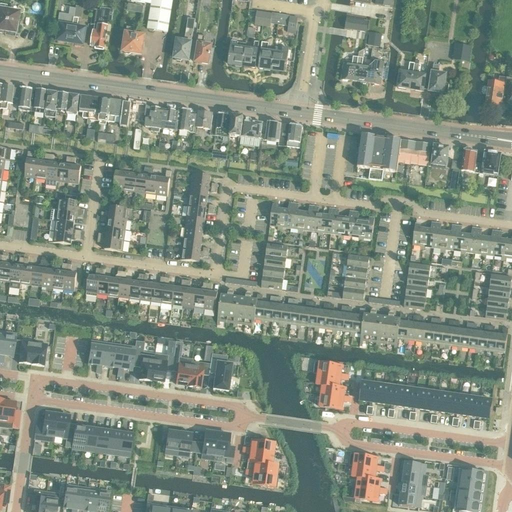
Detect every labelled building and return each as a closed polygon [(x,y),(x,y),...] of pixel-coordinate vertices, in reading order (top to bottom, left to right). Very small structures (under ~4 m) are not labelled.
[(154,31),(167,33),(172,0),(131,0),(131,1),(151,5),(147,30),(149,30),(149,31),(149,32),(152,32),(153,32),(154,31)] [(6,32),(16,34),(20,14),(7,11),(8,6),(1,5),(0,8),(0,33),(6,35),(6,32)] [(81,18),(83,8),(76,6),(74,17),(81,18)] [(104,49),(107,23),(112,23),(114,10),(100,8),(100,11),(93,10),(90,25),(94,26),(91,47),(95,48),(95,50),(103,51),(104,49)] [(60,25),(57,42),(59,42),(58,43),(65,44),(65,43),(70,44),(75,10),(71,9),(69,16),(60,15),(58,25),(60,25)] [(75,10),(70,44),(76,45),(75,46),(82,47),(82,46),(83,46),(86,29),(77,27),(78,20),(74,19),(76,10),(75,10)] [(257,12),(255,25),(263,27),(265,13),(257,12)] [(265,13),(263,27),(270,28),(271,24),(272,15),(265,13)] [(26,15),(23,28),(37,31),(40,17),(26,15)] [(288,27),(288,30),(296,32),(297,25),(297,24),(298,19),(297,18),(290,17),(288,27)] [(188,62),(193,30),(194,21),(188,20),(184,42),(177,41),(174,60),(175,60),(176,62),(180,62),(182,61),(188,62)] [(347,20),(346,29),(366,32),(367,23),(347,20)] [(130,53),(141,55),(144,37),(132,35),(133,29),(127,28),(123,52),(124,52),(124,53),(125,54),(128,55),(130,53)] [(380,47),(382,35),(369,33),(368,45),(380,47)] [(196,50),(197,50),(195,64),(201,65),(201,64),(208,65),(211,46),(203,45),(204,38),(198,37),(196,50)] [(241,67),(243,67),(246,49),(245,49),(246,44),(231,42),(228,65),(235,66),(235,67),(241,68),(241,67)] [(246,49),(243,67),(244,67),(244,68),(250,69),(250,68),(256,69),(259,43),(254,42),(253,50),(246,49)] [(266,44),(262,43),(258,69),(267,70),(266,71),(271,72),(273,53),(265,52),(266,44)] [(467,47),(455,45),(452,61),(465,63),(467,47)] [(289,50),(282,49),(282,54),(273,53),(271,72),(272,72),(272,71),(275,71),(275,72),(281,73),(281,72),(286,73),(289,50)] [(358,58),(354,83),(361,84),(365,85),(366,84),(368,85),(370,69),(369,68),(362,67),(364,51),(363,51),(359,53),(358,57),(358,58)] [(342,81),(354,83),(358,58),(353,58),(352,66),(344,65),(342,81)] [(370,69),(368,85),(380,86),(381,79),(382,79),(382,77),(383,71),(382,70),(383,64),(375,63),(375,61),(371,60),(369,68),(370,69)] [(397,88),(410,91),(414,65),(409,64),(408,73),(399,72),(397,88)] [(414,65),(410,91),(423,92),(425,76),(417,75),(418,65),(414,65)] [(448,87),(444,86),(445,75),(438,74),(439,67),(433,66),(429,92),(435,93),(436,95),(439,96),(440,94),(442,95),(442,94),(447,95),(448,87)] [(481,93),(482,95),(487,96),(485,106),(486,106),(487,108),(491,109),(492,107),(494,108),(494,106),(497,106),(497,103),(501,103),(504,87),(505,85),(510,86),(511,79),(506,79),(506,80),(499,79),(498,86),(495,85),(494,88),(488,87),(488,88),(483,87),(481,89),(481,93)] [(3,87),(0,110),(1,110),(1,109),(7,110),(8,104),(13,105),(13,99),(20,100),(22,90),(21,90),(15,89),(14,88),(3,87)] [(19,111),(31,113),(32,106),(31,104),(32,91),(22,90),(20,100),(19,111)] [(32,109),(32,106),(31,113),(45,115),(48,93),(36,92),(34,110),(32,109)] [(48,93),(45,115),(45,117),(56,119),(59,95),(48,93)] [(59,95),(56,119),(56,113),(61,114),(61,116),(67,117),(67,115),(69,96),(59,95)] [(69,96),(67,115),(77,116),(80,98),(69,96)] [(87,122),(88,120),(91,99),(82,97),(80,113),(83,114),(83,119),(87,120),(87,122)] [(88,120),(87,122),(89,122),(89,121),(108,123),(108,122),(111,101),(91,99),(88,120)] [(111,101),(108,122),(114,123),(115,118),(119,118),(121,102),(111,101)] [(128,128),(129,116),(131,104),(123,103),(121,115),(120,127),(128,128)] [(151,109),(146,107),(144,122),(146,122),(145,128),(148,128),(151,129),(151,132),(159,134),(160,130),(161,130),(163,111),(160,110),(158,108),(154,107),(151,109)] [(163,111),(161,130),(177,132),(179,132),(181,111),(175,112),(173,109),(169,109),(166,111),(163,111)] [(181,111),(179,132),(195,134),(197,114),(192,113),(193,112),(181,111)] [(197,114),(195,134),(196,129),(209,131),(208,137),(214,138),(217,118),(212,117),(213,115),(197,113),(197,114)] [(217,118),(214,138),(228,139),(231,119),(229,119),(228,117),(218,116),(217,118)] [(231,119),(228,139),(231,140),(231,138),(237,139),(237,136),(240,136),(240,138),(243,121),(241,121),(241,119),(232,118),(232,120),(231,119)] [(243,121),(240,138),(260,141),(261,136),(263,136),(264,124),(262,125),(252,123),(250,120),(246,120),(244,121),(243,121)] [(264,124),(263,136),(265,136),(264,142),(278,144),(277,147),(286,148),(289,126),(267,123),(264,124)] [(289,126),(286,148),(299,149),(302,128),(289,126)] [(134,148),(133,149),(139,150),(139,149),(142,131),(136,130),(134,148)] [(362,136),(357,168),(397,174),(398,164),(399,155),(401,141),(387,139),(387,140),(376,138),(376,137),(362,136)] [(399,155),(398,164),(428,168),(428,169),(429,160),(430,147),(431,145),(401,141),(399,155)] [(159,144),(158,152),(165,153),(166,145),(159,144)] [(433,161),(429,160),(428,169),(445,171),(445,168),(446,168),(448,149),(447,149),(446,147),(442,147),(441,148),(435,147),(433,161)] [(0,148),(0,159),(5,161),(10,161),(12,150),(0,148)] [(453,162),(452,170),(461,172),(474,174),(479,174),(479,175),(480,175),(481,165),(483,154),(478,154),(478,153),(473,152),(471,150),(467,150),(465,151),(464,151),(462,164),(453,162)] [(481,165),(480,175),(483,176),(483,173),(498,175),(499,175),(502,156),(502,155),(486,153),(484,165),(481,165)] [(27,160),(25,178),(36,180),(38,162),(27,160)] [(38,162),(36,180),(47,181),(49,163),(38,162)] [(47,181),(46,186),(57,187),(57,182),(60,165),(49,163),(47,181)] [(60,165),(57,182),(68,184),(70,166),(60,165)] [(70,166),(68,184),(79,185),(82,168),(70,166)] [(457,191),(460,172),(453,171),(450,190),(457,191)] [(116,173),(114,190),(124,192),(127,174),(116,173)] [(127,174),(124,192),(135,193),(138,176),(127,174)] [(193,175),(191,186),(209,188),(210,177),(193,175)] [(138,176),(135,193),(146,195),(148,177),(138,176)] [(148,177),(146,195),(157,196),(159,179),(148,177)] [(159,179),(157,196),(168,198),(170,180),(159,179)] [(191,186),(190,197),(208,199),(209,188),(191,186)] [(190,197),(188,207),(206,210),(208,199),(190,197)] [(60,201),(58,211),(54,211),(76,214),(77,208),(77,203),(60,201)] [(283,211),(280,232),(282,232),(283,228),(291,230),(294,205),(290,204),(289,211),(283,211)] [(294,205),(291,230),(298,231),(298,234),(300,234),(303,213),(297,213),(298,205),(294,205)] [(277,231),(280,232),(283,211),(277,210),(277,206),(273,206),(270,227),(278,228),(277,231)] [(109,212),(107,214),(107,218),(109,218),(127,221),(128,210),(122,209),(111,207),(110,213),(109,212)] [(188,207),(187,218),(205,221),(206,210),(188,207)] [(303,213),(300,234),(303,235),(303,231),(311,232),(314,208),(310,207),(309,214),(303,213)] [(314,208),(311,232),(318,233),(318,237),(320,237),(323,216),(318,215),(319,208),(314,208)] [(323,216),(320,237),(323,237),(323,234),(331,235),(335,210),(330,210),(329,217),(323,216)] [(335,210),(331,235),(339,236),(338,240),(341,240),(344,219),(338,218),(339,211),(335,210)] [(53,221),(57,222),(57,223),(75,225),(76,214),(54,211),(53,221)] [(344,219),(341,240),(343,240),(344,237),(351,238),(355,213),(350,213),(349,220),(344,219)] [(355,213),(351,238),(359,239),(359,242),(361,243),(364,222),(358,221),(359,214),(355,213)] [(109,218),(108,229),(126,231),(127,221),(109,218)] [(187,218),(186,229),(203,231),(205,221),(187,218)] [(364,222),(361,243),(363,243),(364,239),(372,240),(375,220),(370,219),(370,223),(364,222)] [(57,223),(55,233),(73,236),(75,225),(57,223)] [(425,230),(423,251),(425,251),(426,248),(433,249),(437,224),(432,224),(431,231),(425,230)] [(437,224),(433,249),(441,250),(441,254),(443,254),(446,233),(440,232),(441,225),(437,224)] [(415,226),(413,246),(421,247),(420,251),(423,251),(425,230),(419,229),(420,226),(415,226)] [(446,233),(443,254),(445,254),(446,251),(453,252),(457,227),(452,227),(451,234),(446,233)] [(457,227),(453,252),(461,253),(461,256),(463,257),(466,236),(460,235),(461,228),(457,227)] [(107,234),(106,240),(124,242),(126,231),(108,229),(107,234)] [(186,229),(184,240),(202,242),(203,231),(186,229)] [(466,236),(463,257),(466,257),(466,253),(474,254),(477,230),(472,229),(472,236),(466,236)] [(477,230),(474,254),(481,255),(481,259),(483,259),(486,238),(481,237),(481,231),(477,230)] [(486,238),(483,259),(486,260),(486,256),(494,257),(497,233),(493,232),(492,239),(486,238)] [(55,233),(54,244),(72,246),(73,236),(55,233)] [(497,233),(494,257),(502,258),(501,262),(503,262),(506,241),(501,240),(502,233),(497,233)] [(105,251),(123,253),(124,242),(106,240),(105,251)] [(184,240),(183,250),(201,253),(202,242),(184,240)] [(511,241),(506,241),(503,262),(506,262),(507,259),(511,259),(511,241)] [(267,245),(266,256),(286,259),(288,248),(267,245)] [(183,250),(181,261),(199,264),(201,253),(183,250)] [(266,256),(264,267),(285,270),(286,259),(266,256)] [(349,257),(347,267),(368,270),(369,259),(349,257)] [(2,264),(0,282),(11,284),(13,266),(8,265),(9,264),(7,263),(3,262),(2,264)] [(45,270),(43,288),(54,290),(56,272),(50,271),(51,263),(46,262),(46,268),(45,270)] [(11,284),(10,289),(21,290),(21,285),(24,267),(24,265),(20,264),(18,265),(18,267),(13,266),(11,284)] [(56,272),(54,290),(64,291),(68,265),(64,265),(62,273),(56,272)] [(68,265),(64,291),(75,292),(78,275),(67,273),(67,271),(72,271),(72,266),(68,265)] [(410,265),(409,276),(429,279),(431,268),(410,265)] [(21,285),(32,287),(35,269),(24,267),(21,285)] [(264,267),(263,278),(284,281),(285,270),(264,267)] [(347,267),(346,278),(366,281),(368,270),(347,267)] [(35,269),(32,287),(43,288),(45,270),(35,269)] [(87,294),(98,296),(100,278),(90,276),(87,294)] [(409,276),(407,287),(428,290),(429,279),(409,276)] [(491,276),(490,287),(511,290),(511,279),(491,276)] [(98,296),(109,297),(111,279),(100,278),(98,296)] [(263,278),(262,289),(282,292),(284,281),(263,278)] [(346,278),(344,289),(365,292),(366,281),(346,278)] [(111,279),(109,297),(119,299),(122,281),(111,279)] [(122,281),(119,299),(130,300),(133,282),(122,281)] [(133,282),(130,300),(141,302),(143,284),(133,282)] [(143,284),(141,302),(152,303),(154,285),(143,284)] [(197,291),(194,309),(205,311),(209,285),(204,284),(203,290),(208,290),(207,293),(197,291)] [(154,285),(152,303),(162,305),(165,287),(154,285)] [(209,285),(205,311),(216,312),(218,294),(212,293),(213,285),(209,285)] [(165,287),(162,305),(173,306),(175,288),(165,287)] [(407,287),(406,298),(426,300),(428,290),(407,287)] [(490,287),(488,298),(509,301),(511,290),(490,287)] [(175,288),(173,306),(184,308),(186,290),(175,288)] [(344,289),(343,300),(364,303),(365,292),(344,289)] [(184,308),(194,309),(197,291),(186,290),(184,308)] [(220,322),(227,323),(234,324),(233,327),(235,328),(240,298),(233,297),(234,292),(233,291),(231,291),(230,291),(228,292),(228,296),(221,295),(217,325),(220,326),(220,322)] [(240,298),(235,328),(238,328),(238,324),(245,325),(251,326),(251,330),(254,330),(255,320),(257,300),(251,299),(252,295),(251,294),(249,293),(248,293),(246,295),(246,299),(240,298)] [(257,300),(255,320),(261,321),(260,325),(263,325),(265,304),(261,303),(262,296),(258,296),(257,300)] [(265,304),(263,325),(265,325),(265,322),(272,323),(275,298),(271,297),(270,305),(265,304)] [(275,298),(272,323),(279,324),(278,327),(280,327),(283,306),(279,306),(280,299),(275,298)] [(406,298),(404,308),(425,311),(426,300),(406,298)] [(488,298),(487,309),(508,311),(509,301),(488,298)] [(283,306),(280,327),(283,328),(283,324),(290,325),(293,301),(289,300),(288,307),(283,306)] [(293,301),(290,325),(296,326),(296,330),(298,330),(301,309),(296,308),(297,301),(293,301)] [(301,309),(298,330),(300,330),(301,327),(308,328),(311,303),(306,302),(306,309),(301,309)] [(311,303),(308,328),(314,329),(314,332),(316,332),(319,311),(314,311),(315,304),(311,303)] [(319,311),(316,332),(318,333),(319,329),(325,330),(329,305),(324,305),(323,312),(319,311)] [(329,305),(325,330),(332,331),(332,334),(334,335),(337,314),(332,313),(333,306),(329,305)] [(337,314),(334,335),(336,335),(337,332),(343,332),(347,308),(342,307),(341,314),(337,314)] [(347,308),(343,332),(350,333),(350,337),(352,337),(355,316),(350,315),(351,308),(347,308)] [(487,309),(486,319),(506,322),(508,311),(487,309)] [(355,316),(352,337),(354,338),(355,334),(361,335),(363,315),(364,315),(365,310),(360,310),(359,317),(355,316)] [(363,315),(361,335),(360,345),(362,345),(363,342),(370,342),(376,343),(376,347),(378,347),(382,317),(376,317),(376,312),(376,311),(374,311),(372,310),(371,311),(370,316),(364,315),(363,315)] [(382,317),(378,347),(380,348),(381,344),(387,345),(394,346),(394,349),(396,350),(398,340),(400,320),(394,319),(394,315),(393,313),(392,313),(390,313),(389,314),(388,318),(382,317)] [(401,315),(400,320),(398,340),(404,341),(404,344),(406,345),(409,323),(405,323),(405,316),(401,315)] [(409,323),(406,345),(408,345),(409,341),(416,342),(419,318),(415,317),(414,324),(409,323)] [(419,318),(416,342),(422,343),(422,347),(424,347),(427,326),(423,325),(423,318),(419,318)] [(427,326),(424,347),(426,347),(427,344),(434,345),(437,320),(433,319),(432,326),(427,326)] [(437,320),(434,345),(440,346),(440,349),(442,350),(445,328),(440,328),(441,321),(437,320)] [(445,328),(442,350),(444,350),(445,346),(451,347),(455,323),(450,322),(449,329),(445,328)] [(455,323),(451,347),(458,348),(458,352),(460,352),(463,331),(458,330),(459,323),(455,323)] [(463,331),(460,352),(462,352),(463,349),(469,350),(472,325),(468,324),(467,331),(463,331)] [(472,325),(469,350),(476,351),(475,354),(478,354),(480,333),(476,333),(477,326),(472,325)] [(480,333),(478,354),(480,355),(480,351),(487,352),(490,327),(486,327),(485,334),(480,333)] [(490,327),(487,352),(494,353),(493,357),(496,357),(498,336),(494,335),(495,328),(490,327)] [(498,336),(496,357),(498,357),(498,354),(505,355),(508,330),(504,329),(503,336),(498,336)] [(16,335),(5,334),(1,356),(13,358),(16,335)] [(31,366),(34,344),(22,342),(18,364),(31,366)] [(91,343),(88,365),(97,366),(99,366),(102,344),(91,343)] [(34,344),(31,366),(43,367),(46,345),(34,344)] [(97,366),(96,370),(101,371),(102,367),(110,368),(113,346),(102,344),(99,366),(97,366)] [(113,346),(110,368),(118,369),(117,373),(122,374),(123,370),(121,369),(124,347),(113,346)] [(124,347),(121,369),(123,370),(132,371),(132,367),(134,353),(135,349),(124,347)] [(134,353),(132,367),(140,369),(138,381),(151,382),(155,356),(142,354),(134,353)] [(155,356),(151,382),(151,383),(152,382),(163,384),(167,357),(155,356)] [(173,358),(171,372),(177,373),(175,385),(187,387),(187,388),(188,388),(192,361),(180,359),(173,358)] [(210,366),(208,374),(215,375),(213,389),(213,390),(227,392),(228,392),(232,366),(232,365),(231,365),(226,364),(218,363),(218,360),(211,359),(210,366)] [(192,361),(188,388),(200,389),(202,376),(208,377),(208,374),(210,366),(192,363),(192,361)] [(315,362),(314,374),(341,377),(341,375),(342,366),(315,362)] [(340,380),(341,377),(314,374),(318,375),(317,385),(345,389),(345,388),(339,387),(340,380)] [(360,402),(371,403),(374,384),(363,383),(360,402)] [(384,386),(374,384),(371,403),(382,405),(384,386)] [(344,400),(344,397),(345,389),(317,385),(317,386),(323,387),(321,397),(344,400)] [(384,386),(382,405),(393,406),(395,387),(384,386)] [(393,406),(403,408),(406,389),(395,387),(393,406)] [(403,408),(414,409),(417,390),(406,389),(403,408)] [(427,392),(417,390),(414,409),(425,411),(427,392)] [(438,393),(427,392),(425,411),(435,412),(438,393)] [(446,414),(449,395),(438,393),(435,412),(446,414)] [(449,395),(446,414),(457,415),(460,396),(449,395)] [(460,396),(457,415),(468,417),(470,398),(460,396)] [(321,397),(320,408),(342,411),(343,402),(344,400),(321,397)] [(468,417),(478,418),(481,399),(470,398),(468,417)] [(492,401),(481,399),(478,418),(489,420),(492,401)] [(3,401),(0,422),(0,428),(12,430),(12,429),(18,430),(19,423),(13,422),(14,411),(15,406),(15,404),(15,403),(3,402),(4,401),(3,401)] [(36,424),(34,440),(41,441),(53,443),(57,416),(45,414),(43,425),(37,424),(36,424)] [(57,416),(53,443),(54,443),(54,438),(62,439),(66,440),(72,441),(74,429),(68,429),(69,418),(57,416)] [(72,445),(71,449),(84,451),(87,428),(74,426),(74,429),(72,441),(72,445)] [(87,428),(84,451),(95,452),(98,430),(87,428)] [(98,430),(95,452),(106,454),(109,431),(98,430)] [(109,431),(106,454),(117,455),(121,433),(109,431)] [(165,450),(164,454),(177,456),(180,433),(167,431),(165,450)] [(121,433),(117,455),(130,457),(130,454),(133,435),(121,433)] [(189,454),(190,454),(192,435),(180,433),(177,456),(189,457),(189,454)] [(196,454),(201,455),(201,460),(213,461),(217,435),(205,433),(203,444),(197,443),(196,454)] [(217,435),(213,461),(214,462),(214,457),(222,458),(226,458),(226,463),(232,464),(234,448),(228,447),(230,436),(217,435)] [(250,449),(250,452),(272,455),(274,444),(252,441),(250,449)] [(247,449),(246,454),(250,454),(249,463),(277,467),(277,466),(271,465),(272,455),(250,452),(250,449),(247,449)] [(349,466),(376,469),(377,467),(378,458),(351,454),(349,466)] [(404,473),(428,477),(424,476),(425,465),(421,465),(405,462),(404,473)] [(249,463),(254,464),(253,472),(253,474),(278,478),(278,477),(275,477),(277,467),(249,463)] [(352,477),(381,481),(381,480),(375,479),(376,472),(376,469),(349,466),(354,467),(352,477)] [(483,486),(482,485),(482,482),(483,483),(484,476),(483,475),(483,473),(459,470),(459,471),(462,471),(456,511),(453,511),(452,511),(479,511),(480,506),(479,506),(479,503),(481,503),(482,496),(480,496),(481,493),(482,493),(483,486)] [(250,471),(249,476),(253,477),(252,485),(276,489),(278,478),(253,474),(253,472),(250,471)] [(402,484),(427,488),(428,477),(404,473),(402,484)] [(381,481),(353,477),(352,478),(358,479),(357,489),(379,492),(379,489),(381,481)] [(0,511),(1,504),(3,492),(9,493),(10,492),(10,487),(4,486),(4,485),(1,485),(0,484),(0,511)] [(427,488),(402,484),(401,495),(420,498),(422,488),(427,488)] [(72,510),(74,511),(77,488),(66,487),(63,509),(72,510)] [(84,511),(88,490),(77,488),(74,511),(77,511),(84,511)] [(379,494),(379,492),(357,489),(355,500),(378,503),(379,494)] [(88,490),(84,511),(95,511),(99,491),(88,490)] [(30,511),(43,511),(46,493),(34,491),(33,497),(30,511)] [(95,511),(107,511),(110,493),(99,491),(95,511)] [(43,511),(56,511),(58,501),(58,495),(46,493),(43,511)] [(415,509),(415,508),(419,509),(420,498),(401,495),(399,506),(415,509)]
